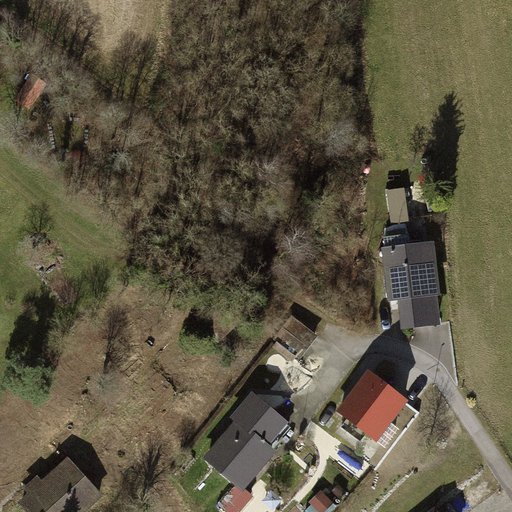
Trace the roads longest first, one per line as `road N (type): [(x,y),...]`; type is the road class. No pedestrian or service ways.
road 1 (track): [(339,334),(133,252),(0,124)]
road 2 (residential): [(339,334),(416,347),(443,373),(511,483)]
